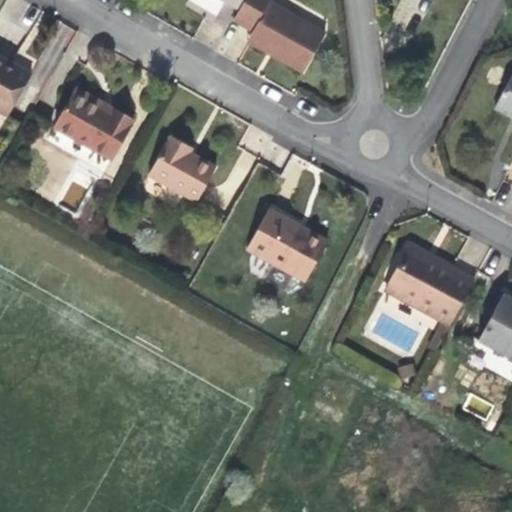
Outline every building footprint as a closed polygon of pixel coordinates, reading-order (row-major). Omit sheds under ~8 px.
[(245,0),(223,0),(240,9),(245,0)] [(245,0),(240,9),(233,20),(253,31),(250,37),(279,53),(276,58),(303,73),(327,32),(271,1),(271,0),(245,0)] [(279,53),(250,37),(247,42),(276,58),(279,53)] [(0,54),(0,112),(7,117),(33,73),(0,54)] [(511,116),(511,74),(495,107),(511,116)] [(74,91),(54,126),(111,159),(133,119),(114,108),(111,113),(74,91)] [(170,136),(148,174),(196,201),(217,166),(191,151),(193,148),(170,136)] [(269,208),(247,248),(305,281),(328,241),(269,208)] [(443,319),(451,323),(473,280),(445,265),(408,245),(384,287),(443,319)] [(478,340),(511,358),(511,297),(503,293),(478,340)] [(428,347),(435,351),(451,323),(443,319),(428,347)]
